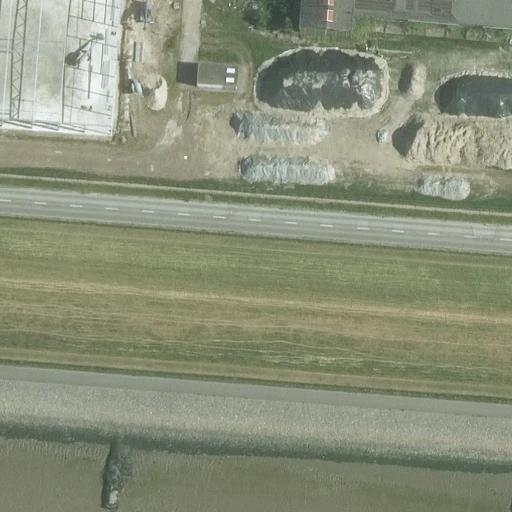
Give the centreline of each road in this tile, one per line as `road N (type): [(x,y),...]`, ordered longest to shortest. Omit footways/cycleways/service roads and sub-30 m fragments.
road 1 (track): [(511,418),(0,378)]
road 2 (tertiary): [(511,240),(0,200)]
